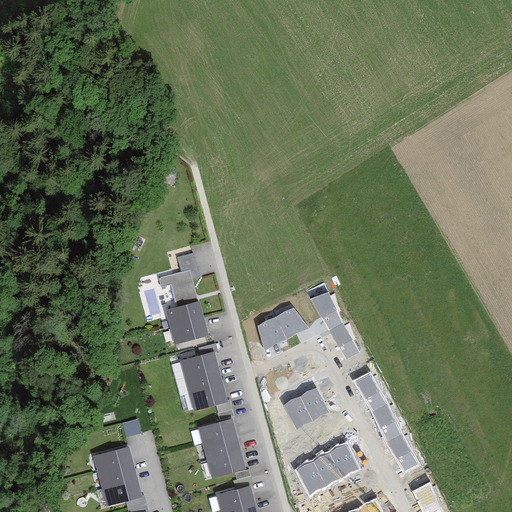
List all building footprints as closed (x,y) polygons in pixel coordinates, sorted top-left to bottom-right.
[(198,301),(196,301),(190,280),(198,277),(191,254),(175,258),(180,273),(157,279),(159,287),(169,284),(175,307),(163,310),(172,343),(207,334),(198,301)] [(328,293),(312,301),(344,359),(360,350),(328,293)] [(292,308),(259,325),(265,348),(306,328),(292,308)] [(178,361),(191,410),(226,401),(213,351),(178,361)] [(370,374),(356,382),(405,471),(418,464),(370,374)] [(316,389),(285,405),(297,428),(328,412),(316,389)] [(123,420),(126,434),(141,431),(138,417),(123,420)] [(194,428),(208,477),(243,468),(229,419),(194,428)] [(346,444),(297,471),(310,495),(360,469),(346,444)] [(91,456),(104,505),(139,496),(126,446),(91,456)] [(444,511),(429,481),(411,490),(422,511),(444,511)] [(214,495),(218,511),(256,511),(249,485),(214,495)] [(381,511),(375,500),(353,511),(381,511)]
